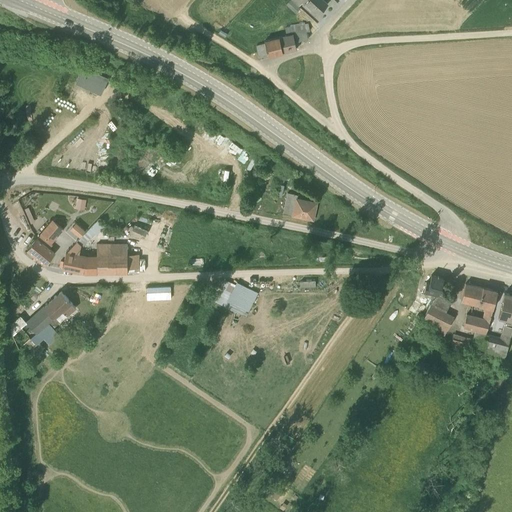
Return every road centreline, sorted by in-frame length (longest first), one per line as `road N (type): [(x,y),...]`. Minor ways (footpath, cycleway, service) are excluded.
road 1 (unclassified): [(439,259),(68,276),(17,249),(0,205)]
road 2 (tertiary): [(47,4),(175,63),(367,196),(455,244)]
road 3 (residential): [(17,175),(221,207),(439,259)]
road 4 (unclassified): [(329,51),(354,39),(511,28)]
road 5 (unclassified): [(354,145),(264,68),(321,43)]
road 6 (unclassified): [(0,352),(12,511)]
road 7 (unclassified): [(354,145),(445,209),(455,244)]
